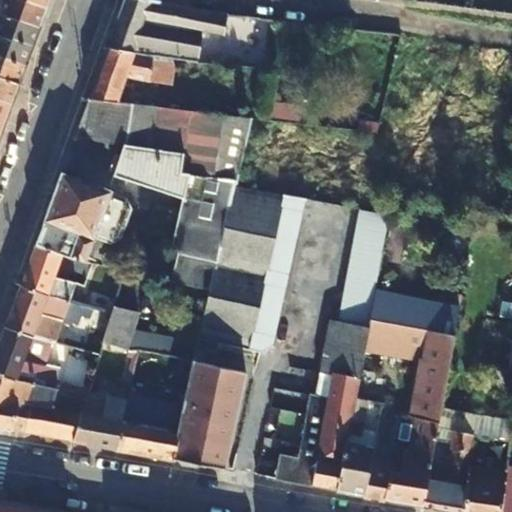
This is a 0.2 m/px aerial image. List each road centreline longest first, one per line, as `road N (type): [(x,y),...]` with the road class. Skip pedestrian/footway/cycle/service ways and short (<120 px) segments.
road 1 (tertiary): [(89,0),(0,242)]
road 2 (tertiary): [(0,470),(249,511)]
